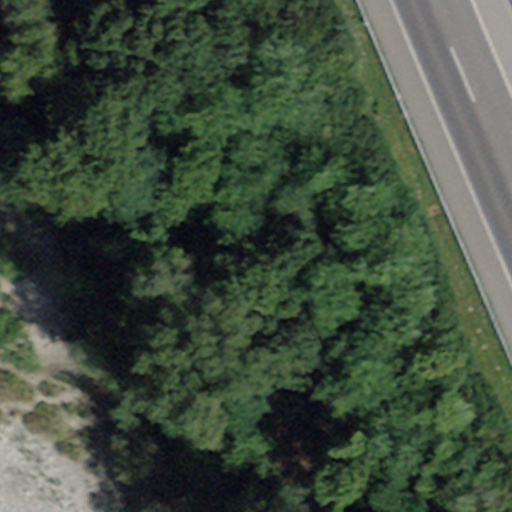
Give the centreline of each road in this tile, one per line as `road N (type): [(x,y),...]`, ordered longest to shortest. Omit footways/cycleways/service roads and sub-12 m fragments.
road 1 (track): [(388,511),(314,394),(131,0)]
road 2 (motorway): [(431,0),(511,188)]
